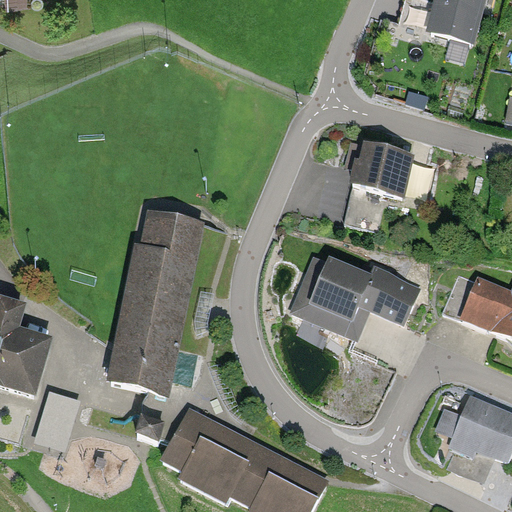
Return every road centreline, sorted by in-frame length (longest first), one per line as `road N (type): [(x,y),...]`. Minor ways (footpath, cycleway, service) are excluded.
road 1 (residential): [(328,101),(303,132),(252,254),(245,329),(280,404),(380,466)]
road 2 (residential): [(511,154),(328,101)]
road 3 (residential): [(380,466),(432,373),(463,370),(511,390)]
road 4 (residential): [(0,37),(62,54),(148,27)]
